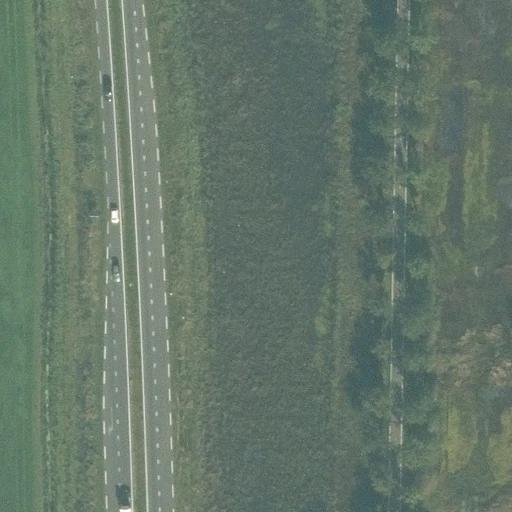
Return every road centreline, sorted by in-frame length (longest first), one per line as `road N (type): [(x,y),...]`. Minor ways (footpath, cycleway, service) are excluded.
road 1 (primary): [(99,0),(126,511)]
road 2 (primary): [(149,511),(126,0)]
